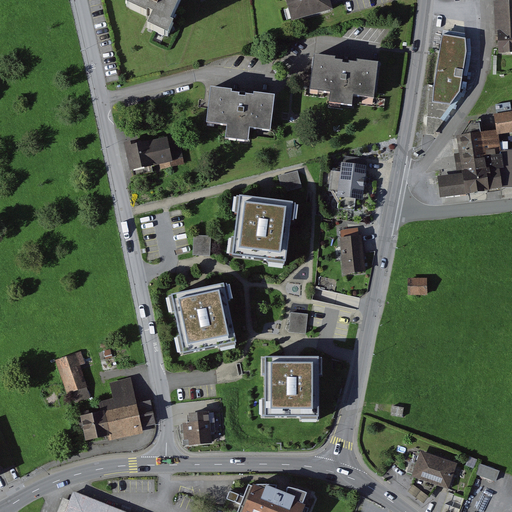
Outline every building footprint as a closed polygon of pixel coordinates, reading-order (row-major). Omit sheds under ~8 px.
[(131,0),(127,10),(148,20),(150,15),(157,19),(152,29),(171,39),(176,28),(172,26),(184,0),(131,0)] [(326,0),(287,0),(292,19),(329,10),(326,0)] [(511,3),(498,5),(502,54),(511,53),(511,3)] [(467,55),(454,58),(457,75),(470,72),(467,55)] [(377,66),(314,58),(310,92),(330,94),(329,104),(353,107),(354,96),(373,98),(377,66)] [(459,76),(433,84),(441,109),(467,101),(459,76)] [(274,97),(209,90),(204,127),(227,129),(226,141),(248,144),(249,130),(270,132),(274,97)] [(498,114),(511,112),(511,109),(511,103),(497,105),(498,114)] [(469,173),(440,177),(443,200),(495,192),(491,159),(504,157),(501,136),(511,134),(511,114),(498,117),(500,131),(464,136),(469,173)] [(171,138),(130,147),(135,175),(177,166),(171,138)] [(370,166),(345,163),(341,197),(366,200),(370,166)] [(290,204),(239,199),(233,259),(284,264),(290,204)] [(210,237),(193,235),(191,253),(192,257),(209,258),(210,237)] [(365,237),(343,241),(348,274),(370,271),(365,237)] [(429,279),(411,279),(411,296),(429,297),(429,279)] [(169,298),(182,356),(233,345),(219,286),(197,291),(169,298)] [(308,314),(290,313),(288,333),(306,335),(308,314)] [(78,355),(56,363),(69,397),(90,389),(78,355)] [(323,357),(260,356),(259,423),(322,423),(323,357)] [(147,431),(133,377),(112,383),(119,410),(85,419),(92,445),(147,431)] [(214,422),(187,425),(189,446),(216,443),(214,422)] [(456,465),(420,453),(412,478),(414,478),(437,485),(448,489),(456,465)] [(477,478),(511,476),(511,461),(477,462),(477,478)] [(437,485),(414,478),(412,485),(407,492),(423,504),(437,485)] [(276,486),(249,485),(245,495),(244,497),(229,492),(227,499),(242,505),(238,511),(306,511),(308,508),(301,506),(305,494),(289,487),(287,493),(281,491),(275,489),(276,486)] [(82,495),(74,492),(70,501),(63,498),(57,511),(124,511),(116,508),(82,495)] [(458,511),(464,498),(448,493),(441,511),(458,511)]
